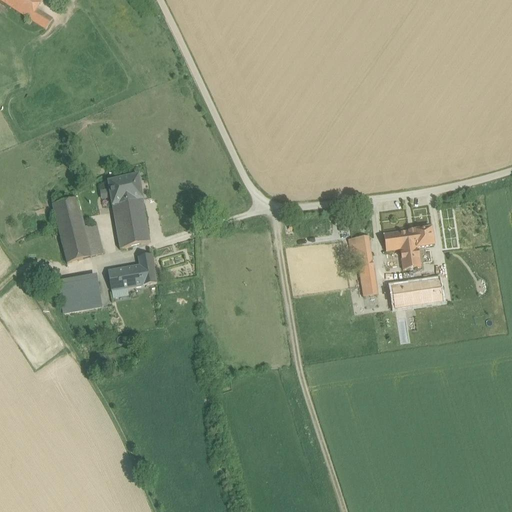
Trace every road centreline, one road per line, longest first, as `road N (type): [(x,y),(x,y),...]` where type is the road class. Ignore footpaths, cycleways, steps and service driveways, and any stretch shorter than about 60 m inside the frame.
road 1 (unclassified): [(157,0),(264,211),(448,190),(511,170)]
road 2 (track): [(0,290),(33,258),(54,270),(108,259)]
